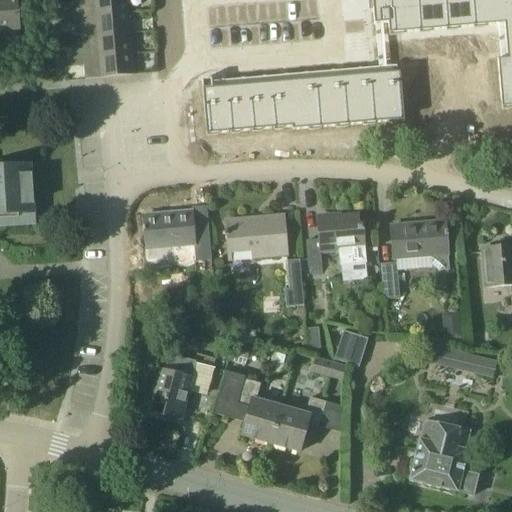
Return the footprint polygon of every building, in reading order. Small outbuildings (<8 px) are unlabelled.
[(0,0),(0,33),(19,31),(16,0),(0,0)] [(76,0),(78,11),(62,13),(62,21),(127,15),(125,0),(76,0)] [(511,0),(371,0),(374,27),(388,25),(389,36),(504,27),(507,61),(497,62),(501,103),(511,102),(511,0)] [(62,21),(63,29),(79,27),(80,40),(128,35),(127,15),(62,21)] [(81,52),(65,53),(66,62),(130,56),(128,35),(80,40),(81,52)] [(132,77),(130,56),(66,62),(66,69),(83,68),(84,81),(132,77)] [(211,80),(202,81),(206,130),(216,129),(216,135),(231,134),(230,128),(239,127),(240,133),(252,132),(251,126),(260,125),(261,131),(273,130),(273,123),(281,123),(282,129),(292,128),(292,131),(309,130),(308,124),(319,123),(319,129),(336,128),(335,122),(346,121),(346,127),(363,125),(362,119),(373,118),(373,124),(389,123),(389,117),(403,116),(399,74),(212,90),(211,80)] [(0,227),(34,225),(29,167),(0,168),(0,227)] [(190,214),(142,218),(145,252),(146,252),(146,262),(171,261),(170,250),(192,248),(194,248),(195,263),(210,262),(207,229),(192,230),(190,214)] [(286,257),(282,218),(225,223),(227,254),(251,252),(252,260),(286,257)] [(321,276),(319,255),(340,253),(339,249),(363,247),(361,228),(357,228),(356,218),(318,221),(320,242),(306,243),(309,277),(321,276)] [(389,228),(392,261),(431,258),(432,266),(438,272),(448,272),(444,224),(389,228)] [(511,308),(511,248),(482,251),(486,290),(508,288),(510,309),(511,308)] [(285,291),(286,308),(304,307),(299,261),(287,263),(289,291),(285,291)] [(380,265),(384,302),(399,301),(396,264),(380,265)] [(359,368),(367,341),(343,333),(335,361),(359,368)] [(497,363),(432,348),(428,365),(493,380),(497,363)] [(179,421),(190,380),(194,365),(161,356),(146,413),(179,421)] [(318,358),(313,371),(341,382),(346,368),(318,358)] [(241,438),(269,446),(280,409),(255,402),(260,386),(244,381),(245,378),(225,373),(213,415),(245,425),(241,438)] [(269,446),(298,454),(306,425),(319,429),(325,404),(309,400),(304,415),(280,409),(269,446)] [(417,441),(408,483),(456,494),(464,496),(473,498),(478,477),(469,475),(461,473),(466,453),(470,434),(463,432),(430,425),(424,423),(419,441),(417,441)]
